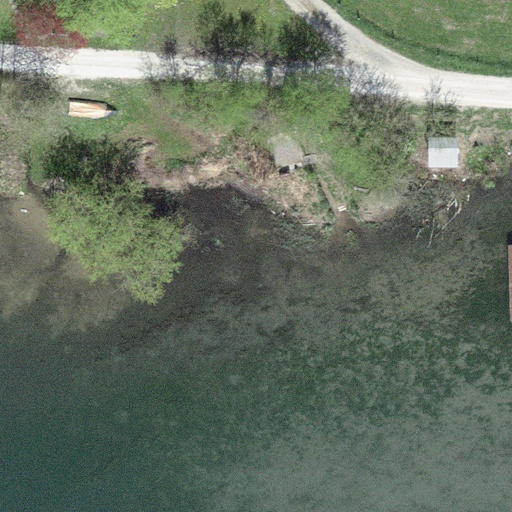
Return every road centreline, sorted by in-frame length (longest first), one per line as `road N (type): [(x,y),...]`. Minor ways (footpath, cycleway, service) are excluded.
road 1 (track): [(511,91),(0,55)]
road 2 (track): [(403,81),(307,0)]
